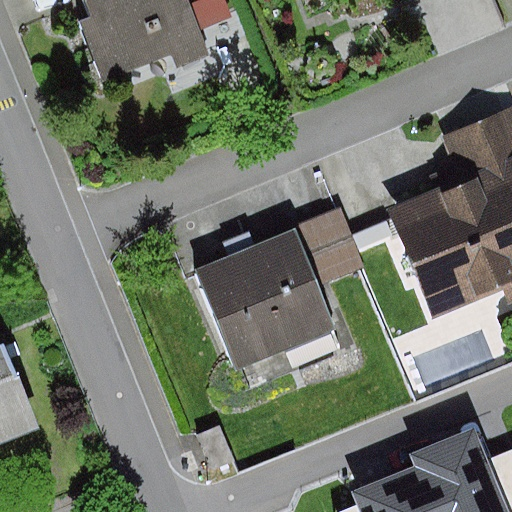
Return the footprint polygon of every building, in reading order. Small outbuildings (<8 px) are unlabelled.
[(99,0),(107,19),(89,33),(108,85),(216,46),(199,0),(99,0)] [(480,195),(410,221),(448,324),(511,301),(511,119),(459,139),(480,195)] [(345,216),(209,268),(252,379),(357,338),(334,279),(365,267),(345,216)] [(0,454),(57,432),(24,349),(0,358),(0,454)] [(503,511),(473,436),(416,459),(420,470),(356,495),(362,511),(503,511)]
